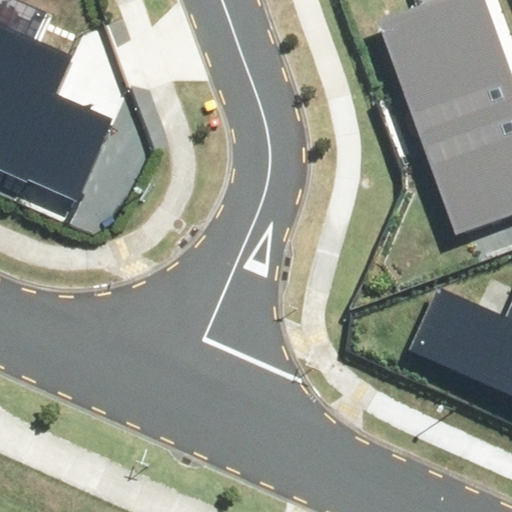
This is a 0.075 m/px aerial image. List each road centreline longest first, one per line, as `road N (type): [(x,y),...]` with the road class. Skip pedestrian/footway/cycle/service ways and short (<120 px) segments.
road 1 (residential): [(224,0),(250,71),(267,182),(246,282),(202,390)]
road 2 (residential): [(494,511),(202,390)]
road 3 (residential): [(202,390),(0,307)]
